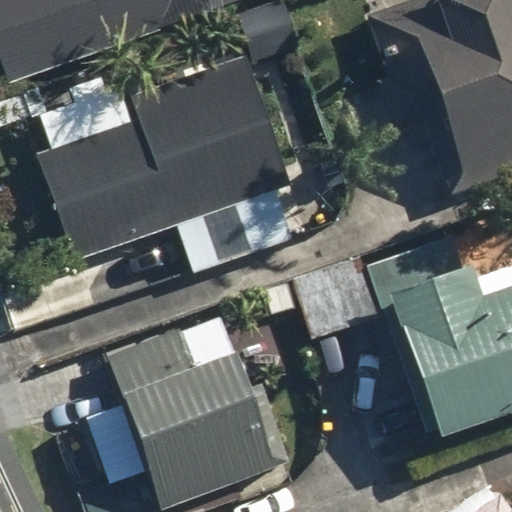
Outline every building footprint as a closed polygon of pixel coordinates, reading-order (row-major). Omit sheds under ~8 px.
[(0,0),(0,73),(4,84),(248,0),(0,0)] [(503,0),(388,0),(381,2),(436,189),(511,166),(511,4),(506,6),(503,0)] [(279,188),(234,57),(119,96),(130,126),(27,161),(63,266),(157,233),(173,279),(282,241),(265,193),(279,188)] [(454,226),(285,278),(304,340),(373,319),(411,443),(511,411),(511,267),(470,281),(454,226)] [(255,474),(208,322),(95,358),(143,509),(255,474)] [(497,511),(476,485),(441,511),(497,511)]
